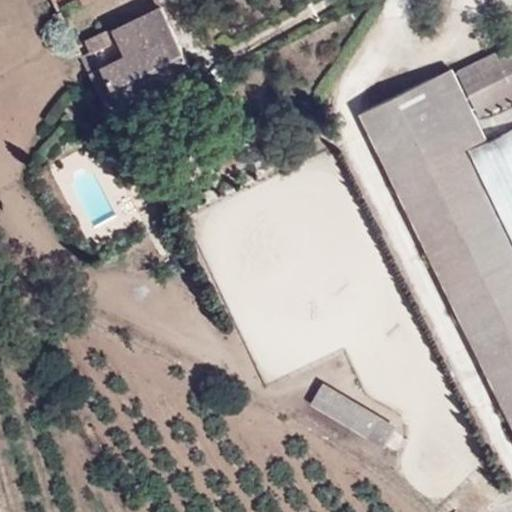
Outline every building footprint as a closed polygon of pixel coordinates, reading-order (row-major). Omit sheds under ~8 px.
[(90,51),(81,55),(88,71),(173,30),(161,6),(86,41),(90,51)] [(88,71),(108,112),(192,71),(173,30),(88,71)] [(511,43),(458,72),(478,115),(511,98),(511,43)] [(485,138),(451,69),(361,112),(511,422),(511,248),(463,148),(485,138)] [(511,129),(470,149),(511,235),(511,129)] [(311,403),(348,425),(385,446),(397,428),(322,383),(311,403)]
